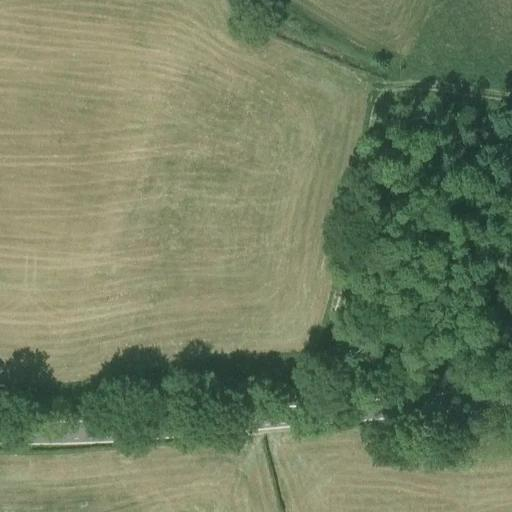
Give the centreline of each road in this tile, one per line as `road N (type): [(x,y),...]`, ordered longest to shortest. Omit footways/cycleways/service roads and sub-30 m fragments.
road 1 (unclassified): [(0,434),(511,397)]
road 2 (track): [(392,74),(325,49),(244,0)]
road 3 (track): [(392,74),(511,97)]
